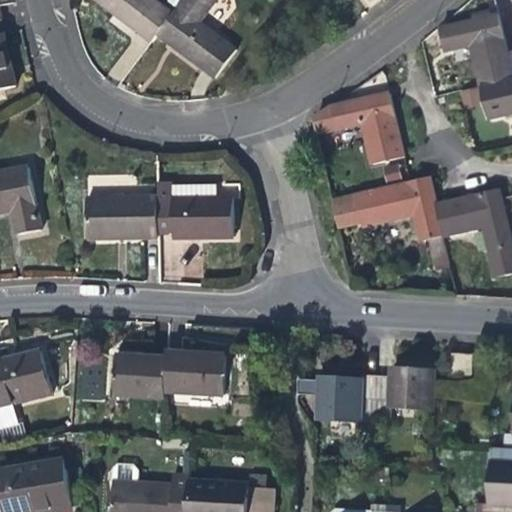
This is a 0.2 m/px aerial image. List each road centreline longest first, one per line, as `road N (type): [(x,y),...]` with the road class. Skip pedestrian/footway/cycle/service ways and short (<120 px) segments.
road 1 (residential): [(271,109),(206,127),(118,118),(67,77),(43,0)]
road 2 (residential): [(0,299),(68,294),(294,311)]
road 3 (residential): [(511,325),(294,311)]
road 4 (residential): [(294,311),(271,109)]
road 5 (residential): [(392,25),(271,109)]
road 6 (residential): [(413,79),(435,134),(460,158),(511,169)]
